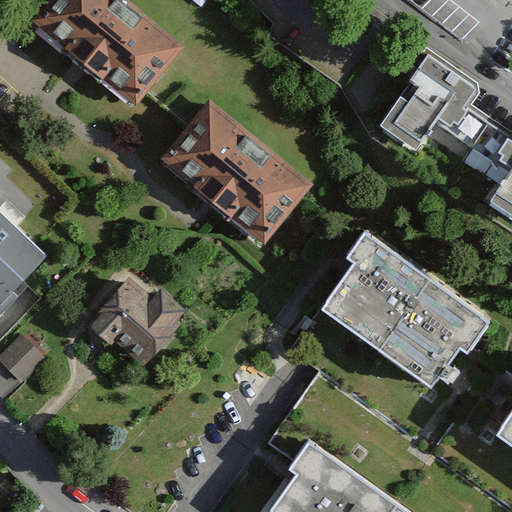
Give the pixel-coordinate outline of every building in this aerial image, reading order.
[(174,54),(109,0),(59,0),(36,29),(131,107),(174,54)] [(465,159),(490,120),(470,107),(481,90),(432,58),(385,130),(419,152),(430,136),(465,159)] [(304,193),(209,115),(166,168),(260,246),(304,193)] [(511,134),(490,120),(465,159),(504,184),(492,202),(511,214),(511,134)] [(0,206),(0,303),(49,253),(19,224),(24,218),(7,201),(0,207),(0,206)] [(491,323),(366,234),(349,258),(357,263),(324,310),(433,387),(461,347),(470,353),(491,323)] [(132,284),(96,324),(144,367),(178,328),(173,323),(184,310),(163,291),(153,302),(132,284)] [(43,358),(24,341),(4,362),(23,380),(43,358)] [(511,417),(498,438),(511,447),(511,417)] [(385,511),(393,500),(313,445),(267,511),(385,511)] [(410,511),(393,500),(385,511),(410,511)]
